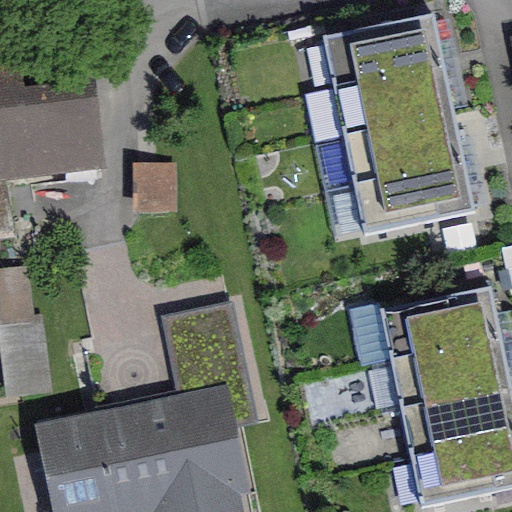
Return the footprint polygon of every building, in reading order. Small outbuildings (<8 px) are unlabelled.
[(433,18),(322,41),(332,90),(443,67),(433,18)] [(0,248),(16,246),(6,187),(109,170),(95,86),(31,96),(25,59),(0,62),(0,248)] [(443,67),(332,90),(342,138),(453,116),(443,67)] [(453,116),(342,138),(353,187),(463,164),(453,116)] [(463,164),(353,187),(363,236),(473,213),(463,164)] [(40,262),(2,263),(7,389),(45,387),(40,262)] [(492,290),(382,313),(392,362),(503,339),(492,290)] [(511,384),(503,339),(392,362),(402,410),(511,387),(511,384)] [(230,379),(31,423),(50,511),(247,511),(243,494),(255,491),(230,379)] [(511,387),(402,410),(412,459),(511,438),(511,387)] [(511,438),(412,459),(422,508),(511,489),(511,438)]
